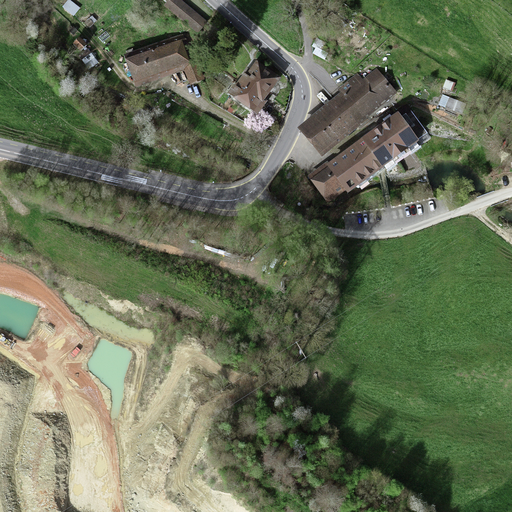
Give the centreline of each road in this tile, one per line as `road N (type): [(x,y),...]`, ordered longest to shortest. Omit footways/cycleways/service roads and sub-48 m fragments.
road 1 (track): [(46,0),(140,90),(170,88),(284,143)]
road 2 (residential): [(504,194),(396,234),(340,234),(288,216),(253,190)]
road 3 (secondary): [(0,150),(209,200),(253,190)]
road 4 (secondary): [(253,190),(284,143),(301,88),(295,72),(213,0)]
